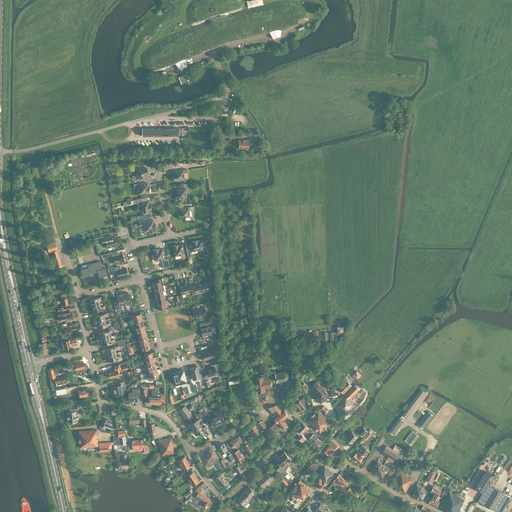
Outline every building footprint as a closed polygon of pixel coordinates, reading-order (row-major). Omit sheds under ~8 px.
[(215,18),(214,18),(213,19),(206,21),(206,22),(210,21),(214,20),(215,20),(219,33),(212,36),(196,43),(188,46),(176,51),(167,54),(159,58),(156,59),(156,60),(155,60),(154,61),(153,61),(153,62),(153,63),(153,64),(153,65),(145,68),(146,68),(147,69),(148,69),(149,68),(155,67),(156,66),(156,67),(156,68),(157,69),(173,64),(175,64),(179,68),(180,68),(186,66),(187,65),(186,59),(227,42),(269,32),(272,37),(273,38),(280,36),(281,35),(282,29),(284,28),(298,22),(298,21),(298,20),(298,19),(299,19),(304,17),(304,16),(305,16),(306,16),(306,15),(307,15),(307,14),(307,13),(299,17),(299,16),(298,15),(297,15),(296,15),(295,15),(294,15),(226,31),(222,17),(223,17),(227,15),(230,14),(230,13),(223,15),(222,16),(221,16),(221,15),(220,14),(230,10),(234,9),(239,7),(240,7),(241,6),(242,5),(243,4),(242,4),(230,8),(228,1),(200,10),(203,17),(191,21),(191,22),(192,22),(193,22),(194,22),(195,22),(196,21),(205,18),(215,15),(215,16),(215,17),(215,18)] [(188,80),(185,73),(178,76),(181,83),(188,80)] [(142,136),(178,135),(178,127),(157,127),(142,127),(142,136)] [(238,149),(249,148),(249,140),(238,140),(238,149)] [(147,178),(146,172),(147,172),(147,168),(136,169),(136,176),(132,176),(133,180),(147,178)] [(173,177),(173,181),(184,180),(184,173),(188,173),(187,169),(173,171),(174,177),(173,177)] [(139,194),(142,194),(142,197),(148,196),(148,193),(150,193),(149,189),(148,189),(148,183),(133,184),(134,188),(138,188),(139,194)] [(175,196),(176,200),(187,198),(186,192),(190,191),(189,188),(175,189),(176,195),(175,196)] [(139,203),(141,209),(151,207),(150,204),(149,200),(148,200),(147,197),(132,201),(133,204),(134,204),(139,203)] [(151,209),(151,207),(141,209),(142,215),(137,216),(138,220),(152,217),(151,213),(151,209)] [(178,214),(179,219),(190,217),(189,211),(193,210),(193,207),(178,208),(179,214),(178,214)] [(144,225),(145,232),(156,229),(155,225),(154,225),(153,219),(139,223),(140,226),(144,225)] [(119,248),(116,238),(112,239),(111,235),(101,238),(103,244),(106,243),(107,248),(118,245),(119,248)] [(197,240),(195,241),(197,251),(203,249),(204,255),(208,254),(205,240),(202,241),(202,240),(197,241),(197,240)] [(191,252),(197,251),(195,241),(192,241),(192,242),(188,243),(188,244),(185,244),(188,258),(192,258),(191,252)] [(172,246),(174,257),(181,255),(182,259),(185,258),(182,244),(176,246),(176,245),(172,246)] [(155,261),(161,260),(162,263),(166,263),(163,249),(157,250),(157,249),(152,250),(155,261)] [(115,264),(124,262),(122,254),(120,255),(120,254),(118,254),(117,251),(111,253),(112,257),(113,257),(115,264)] [(83,277),(90,275),(91,275),(90,274),(98,272),(99,277),(107,275),(105,268),(102,269),(100,261),(88,265),(88,268),(81,270),(83,277)] [(128,274),(126,268),(121,269),(120,266),(114,268),(115,271),(116,271),(118,277),(128,274)] [(152,283),(153,288),(164,286),(163,279),(156,280),(156,282),(152,283)] [(207,282),(201,283),(203,292),(207,292),(207,295),(210,294),(207,282)] [(196,284),(191,286),(192,293),(193,295),(196,294),(197,297),(199,297),(196,284)] [(186,300),(188,299),(188,297),(185,285),(180,286),(182,295),(185,295),(186,298),(186,300)] [(122,294),(125,304),(128,303),(129,306),(132,306),(128,293),(122,294)] [(66,294),(61,295),(62,298),(63,305),(61,306),(62,307),(57,308),(58,312),(69,309),(70,309),(69,305),(68,305),(68,304),(67,297),(67,298),(66,294)] [(125,304),(122,294),(116,296),(117,299),(113,300),(114,306),(115,309),(115,310),(122,308),(121,305),(125,304)] [(89,300),(90,306),(100,304),(99,300),(102,299),(102,297),(89,300)] [(101,307),(100,304),(90,306),(92,312),(105,309),(104,306),(101,307)] [(206,315),(206,312),(204,307),(198,308),(197,305),(192,307),(193,310),(192,310),(195,318),(206,315)] [(58,312),(56,312),(57,316),(59,316),(60,321),(73,318),(72,314),(70,314),(69,309),(58,312)] [(96,319),(97,322),(105,320),(104,317),(108,316),(107,313),(94,317),(95,319),(96,319)] [(140,314),(132,316),(133,322),(142,320),(140,314)] [(97,328),(111,325),(110,322),(106,323),(105,320),(97,322),(97,325),(97,326),(97,328)] [(205,327),(200,328),(202,336),(211,334),(211,333),(210,328),(213,327),(215,327),(214,321),(204,324),(205,327)] [(75,324),(62,327),(64,335),(72,333),(71,330),(77,329),(76,326),(75,326),(75,324)] [(112,333),(112,330),(120,328),(119,325),(114,327),(107,329),(108,331),(99,333),(100,336),(101,339),(110,337),(109,334),(112,333)] [(102,345),(115,342),(114,339),(111,340),(110,337),(101,339),(102,342),(101,342),(102,345)] [(61,341),(63,349),(72,347),(72,345),(77,344),(76,338),(71,339),(61,341)] [(140,345),(141,351),(149,349),(148,343),(140,345)] [(209,351),(202,353),(204,361),(214,358),(212,350),(216,349),(214,343),(207,345),(209,351)] [(107,352),(107,355),(116,353),(115,350),(119,349),(118,346),(105,350),(106,352),(107,352)] [(151,352),(143,354),(145,360),(153,358),(151,352)] [(108,361),(121,358),(121,355),(117,356),(116,353),(107,355),(108,358),(108,359),(108,361)] [(83,362),(74,364),(76,370),(77,373),(88,370),(87,364),(84,365),(83,362)] [(230,373),(230,371),(238,371),(238,363),(224,364),(225,373),(230,373)] [(193,380),(201,378),(198,366),(190,369),(193,380)] [(214,367),(204,370),(206,377),(216,374),(214,367)] [(56,378),(53,368),(47,369),(50,379),(56,378)] [(115,371),(108,372),(109,378),(116,376),(122,375),(120,370),(115,371)] [(158,376),(156,370),(148,372),(149,378),(158,376)] [(183,370),(177,372),(181,385),(186,383),(187,384),(190,383),(188,375),(185,376),(183,370)] [(284,371),(284,372),(282,372),(281,372),(282,372),(280,373),(280,372),(279,372),(279,373),(278,373),(277,372),(277,373),(275,374),(275,371),(271,372),(272,380),(276,379),(277,382),(279,382),(279,381),(281,381),(281,382),(282,382),(282,381),(283,381),(284,382),(284,381),(286,380),(287,381),(287,380),(288,377),(289,378),(289,377),(288,377),(288,374),(289,374),(288,373),(287,374),(285,372),(285,371),(284,371)] [(357,371),(353,375),(357,380),(361,375),(357,371)] [(175,386),(181,385),(177,372),(172,373),(173,379),(170,380),(172,388),(176,387),(175,386)] [(272,387),(271,378),(270,375),(265,376),(264,374),(261,374),(261,377),(256,377),(258,392),(265,391),(265,388),(272,387)] [(73,375),(55,380),(56,385),(68,382),(67,380),(74,379),(73,375)] [(347,381),(339,389),(344,394),(352,386),(347,381)] [(114,396),(123,393),(123,390),(126,389),(124,382),(118,383),(118,386),(112,388),(114,396)] [(312,387),(317,393),(313,396),(321,404),(329,396),(317,382),(312,387)] [(336,405),(346,415),(357,404),(351,398),(359,390),(355,385),(336,405)] [(88,388),(78,390),(80,398),(90,396),(88,388)] [(140,395),(140,389),(132,389),(131,392),(129,392),(128,402),(137,402),(137,395),(140,395)] [(421,390),(402,415),(405,418),(425,392),(421,390)] [(157,397),(157,391),(158,391),(155,391),(154,403),(160,404),(160,403),(163,403),(164,395),(160,395),(160,397),(157,397)] [(292,405),(299,400),(296,397),(295,398),(293,396),(288,401),(292,405)] [(300,400),(294,406),(300,413),(307,407),(303,403),(306,401),(303,398),(300,400)] [(222,409),(219,403),(216,405),(218,409),(216,410),(216,411),(213,412),(214,415),(219,423),(221,422),(222,423),(224,421),(219,410),(222,409)] [(185,419),(191,415),(189,411),(193,408),(191,405),(187,408),(185,406),(179,410),(185,419)] [(270,406),(266,408),(271,414),(274,412),(276,414),(273,416),(283,429),(288,425),(283,420),(288,415),(282,407),(278,405),(270,406)] [(79,418),(78,414),(76,415),(75,410),(77,410),(77,406),(69,407),(69,411),(69,412),(67,412),(68,423),(76,422),(76,418),(79,418)] [(216,424),(219,423),(214,415),(211,417),(210,413),(207,414),(205,410),(204,410),(202,411),(204,414),(205,417),(208,416),(214,427),(216,425),(216,424)] [(322,414),(319,410),(308,420),(315,428),(317,426),(318,425),(316,422),(318,421),(319,422),(321,420),(319,417),(322,414)] [(191,427),(193,430),(201,425),(199,422),(202,420),(200,418),(199,417),(204,414),(202,411),(200,413),(194,417),(197,420),(189,425),(190,428),(191,427)] [(428,411),(418,425),(423,429),(433,415),(428,411)] [(128,415),(129,424),(140,423),(139,414),(128,415)] [(331,423),(327,418),(322,414),(319,417),(321,420),(319,422),(318,421),(316,422),(318,425),(317,426),(315,428),(320,433),(331,423)] [(102,417),(100,422),(103,423),(103,424),(104,424),(103,426),(112,430),(112,422),(111,421),(108,420),(108,419),(102,417)] [(404,420),(400,417),(389,432),(393,435),(404,420)] [(267,425),(271,430),(277,424),(274,420),(267,425)] [(255,436),(261,432),(264,431),(267,434),(271,431),(265,424),(264,425),(261,421),(257,424),(258,425),(256,426),(251,429),(246,432),(249,438),(254,435),(255,436)] [(303,436),(309,429),(303,424),(298,430),(298,431),(296,433),(300,436),(298,438),(303,443),(306,439),(303,436)] [(207,428),(205,426),(202,428),(201,425),(193,430),(195,432),(194,433),(195,435),(207,428)] [(363,436),(367,431),(363,428),(359,433),(363,436)] [(96,430),(78,431),(80,448),(98,446),(96,430)] [(369,431),(364,437),(367,440),(372,435),(369,431)] [(405,441),(412,446),(419,436),(412,431),(405,441)] [(352,443),(358,437),(352,432),(347,439),(352,443)] [(314,444),(316,446),(317,446),(318,447),(322,443),(320,442),(321,441),(318,439),(313,434),(309,439),(313,444),(314,444)] [(245,437),(241,439),(239,435),(234,438),(238,444),(241,442),(242,445),(243,445),(244,446),(248,453),(252,450),(245,437)] [(172,437),(158,441),(161,456),(175,452),(172,437)] [(229,440),(233,448),(236,447),(235,446),(238,444),(234,438),(229,440)] [(147,442),(144,442),(143,439),(131,440),(132,449),(144,448),(144,453),(149,452),(148,446),(147,446),(147,442)] [(99,443),(100,452),(106,451),(106,448),(111,448),(111,442),(105,443),(99,443)] [(327,455),(332,459),(335,456),(331,453),(334,450),(335,451),(336,451),(336,450),(338,448),(339,447),(333,442),(327,449),(325,453),(327,455)] [(218,446),(221,451),(218,453),(221,457),(223,456),(224,457),(227,455),(230,461),(231,461),(232,462),(235,461),(234,459),(235,458),(232,452),(229,453),(224,444),(218,446)] [(359,448),(360,449),(361,450),(359,452),(357,454),(356,454),(353,458),(359,463),(362,459),(364,456),(364,457),(369,451),(362,445),(359,448)] [(394,460),(400,451),(401,449),(396,445),(395,445),(393,450),(388,457),(394,460)] [(387,446),(385,449),(382,453),(388,457),(393,450),(387,446)] [(207,465),(218,459),(213,449),(202,455),(207,465)] [(233,453),(238,463),(244,460),(239,450),(233,453)] [(284,452),(280,456),(287,464),(288,464),(290,462),(292,463),(296,459),(291,454),(289,457),(284,452)] [(118,466),(117,466),(118,469),(122,469),(122,468),(128,467),(126,453),(121,453),(122,460),(117,461),(118,466)] [(179,466),(187,462),(184,456),(178,459),(180,463),(178,463),(179,466)] [(281,474),(285,470),(289,466),(288,464),(287,464),(280,456),(275,460),(277,462),(273,465),(281,474)] [(377,461),(375,464),(371,472),(377,475),(383,465),(377,461)] [(187,462),(179,466),(180,468),(182,467),(183,470),(190,467),(187,462)] [(383,479),(386,474),(389,469),(383,465),(377,475),(383,479)] [(317,475),(321,479),(322,479),(326,483),(333,474),(325,466),(317,475)] [(431,470),(428,477),(426,480),(431,483),(436,473),(431,470)] [(492,476),(483,471),(472,488),(481,493),(492,476)] [(188,482),(195,477),(192,472),(186,476),(188,479),(187,480),(188,482)] [(399,489),(407,476),(401,472),(393,486),(399,489)] [(274,480),(277,478),(271,473),(269,475),(266,473),(263,476),(262,475),(260,477),(260,478),(258,481),(264,488),(267,485),(268,486),(274,480)] [(223,488),(229,483),(221,474),(215,479),(223,488)] [(335,483),(337,484),(338,483),(341,485),(342,483),(346,486),(348,482),(339,475),(334,480),(336,482),(335,483)] [(407,476),(399,489),(401,490),(400,491),(402,492),(402,491),(405,493),(413,480),(407,476)] [(191,483),(193,486),(199,482),(195,477),(188,482),(189,484),(191,483)] [(327,484),(326,483),(322,479),(321,479),(321,480),(319,478),(315,483),(317,484),(316,485),(322,489),(327,484)] [(488,484),(478,501),(495,511),(501,511),(502,511),(510,497),(488,484)] [(300,485),(294,494),(304,500),(307,496),(310,491),(300,485)] [(242,504),(245,507),(249,503),(248,501),(252,497),(253,498),(255,498),(259,493),(253,486),(251,489),(249,487),(241,494),(242,495),(238,499),(236,501),(236,503),(238,505),(240,505),(242,504)] [(412,496),(422,501),(427,491),(417,486),(412,496)] [(430,492),(433,494),(428,503),(436,508),(439,502),(438,501),(440,497),(438,496),(441,491),(433,486),(430,492)] [(198,487),(194,491),(193,493),(196,495),(195,497),(203,502),(201,505),(207,508),(212,500),(201,494),(203,490),(198,487)] [(348,491),(353,496),(356,498),(358,495),(350,488),(348,491)] [(447,489),(446,490),(444,496),(446,497),(440,509),(444,511),(457,511),(464,500),(450,492),(450,491),(447,489)] [(314,511),(315,511),(331,511),(321,503),(314,511)]
